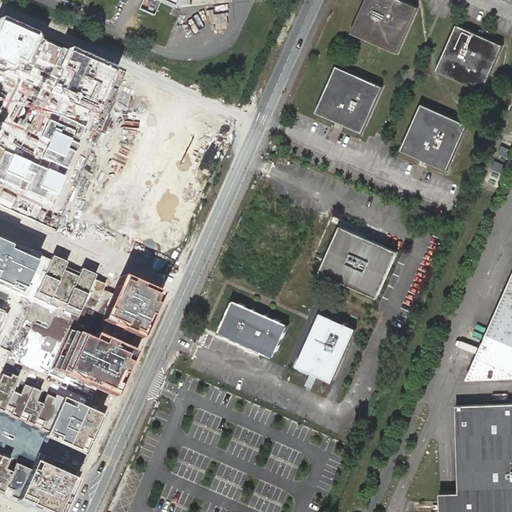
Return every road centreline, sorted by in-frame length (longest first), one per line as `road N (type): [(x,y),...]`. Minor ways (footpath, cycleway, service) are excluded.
road 1 (unclassified): [(85,511),(258,126)]
road 2 (residential): [(258,126),(0,12)]
road 3 (unknown): [(182,295),(0,212)]
road 4 (unknown): [(397,511),(444,390),(511,389)]
road 5 (unclassified): [(258,126),(314,0)]
